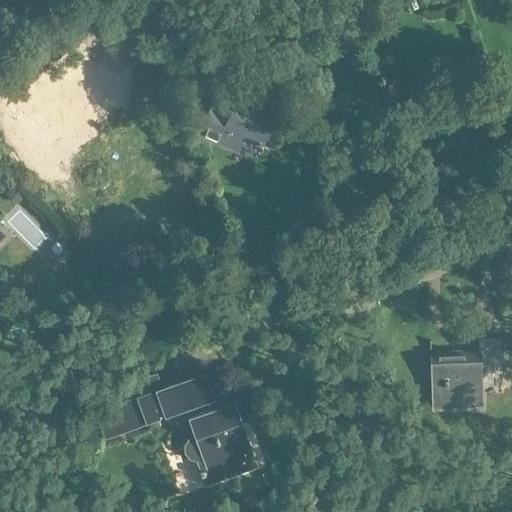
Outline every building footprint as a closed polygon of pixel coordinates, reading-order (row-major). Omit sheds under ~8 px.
[(163,86),(152,56),(134,74),(143,95),(163,86)] [(115,84),(117,83),(96,62),(59,98),(53,92),(54,91),(45,80),(18,101),(24,110),(12,122),(37,147),(54,130),(61,137),(104,95),(114,105),(119,106),(125,99),(125,95),(115,84)] [(4,86),(30,79),(27,67),(1,75),(4,86)] [(280,146),(284,138),(278,130),(268,125),(273,114),(259,107),(265,94),(243,83),(229,114),(211,105),(198,133),(230,148),(237,134),(271,150),(280,146)] [(0,248),(12,237),(0,224),(0,248)] [(437,381),(438,408),(482,406),(480,376),(501,375),(499,338),(478,339),(478,351),(429,353),(430,381),(437,381)] [(184,444),(184,454),(188,459),(197,463),(204,460),(211,481),(255,465),(239,422),(241,421),(234,400),(216,407),(210,391),(214,390),(209,376),(206,377),(204,372),(154,390),(164,417),(183,410),(193,436),(188,438),(184,444)] [(94,411),(104,438),(160,418),(150,391),(94,411)]
